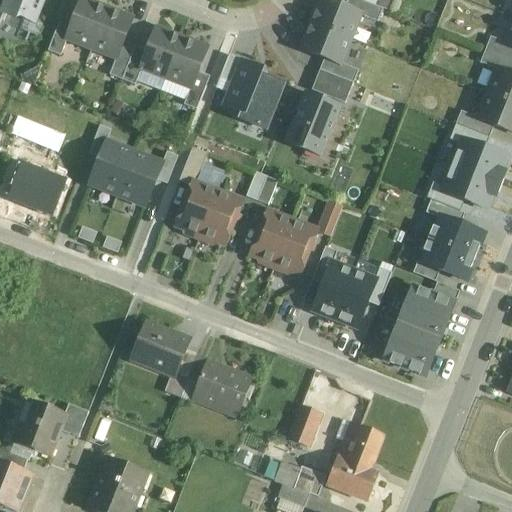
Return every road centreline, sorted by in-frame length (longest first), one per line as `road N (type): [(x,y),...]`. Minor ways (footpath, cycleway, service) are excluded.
road 1 (residential): [(456,414),(0,230)]
road 2 (residential): [(456,414),(511,273)]
